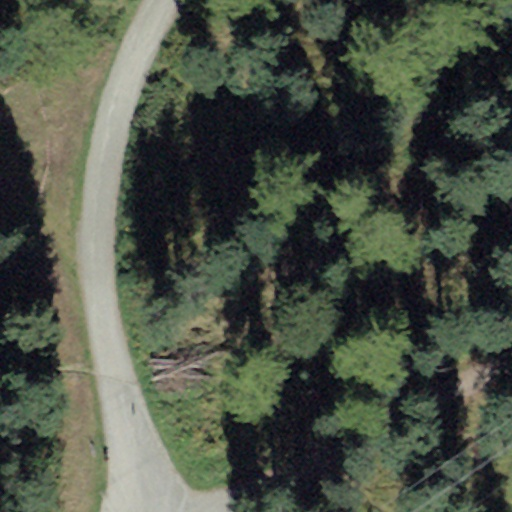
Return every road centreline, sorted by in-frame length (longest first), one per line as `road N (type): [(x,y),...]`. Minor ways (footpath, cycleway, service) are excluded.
road 1 (track): [(139,511),(96,285),(97,152)]
road 2 (track): [(160,0),(97,152)]
